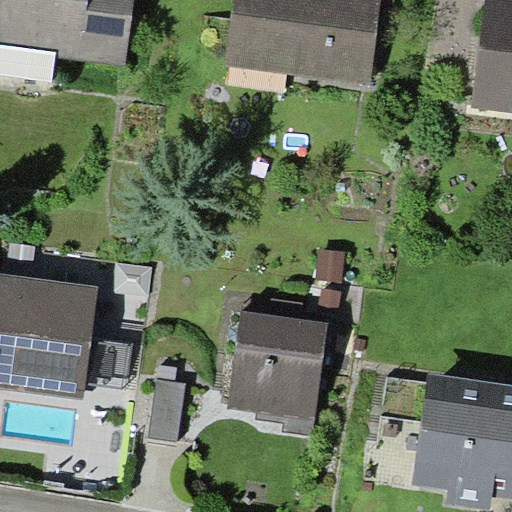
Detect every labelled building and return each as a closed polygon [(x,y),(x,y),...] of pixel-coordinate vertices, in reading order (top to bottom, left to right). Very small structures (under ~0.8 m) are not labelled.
[(0,0),(0,44),(57,52),(56,56),(126,65),(133,0),(0,0)] [(381,0),(233,0),(225,66),(371,84),(381,0)] [(511,0),(486,0),(472,106),(511,111),(511,0)] [(57,52),(0,44),(0,73),(53,80),(56,56),(57,52)] [(345,251),(318,249),(316,278),(342,280),(345,251)] [(152,267),(114,262),(110,291),(149,296),(152,267)] [(99,285),(0,272),(0,388),(84,399),(99,285)] [(341,291),(321,288),(318,310),(338,313),(341,291)] [(272,297),(270,314),(301,319),(303,301),(272,297)] [(270,314),(242,311),(228,408),(257,412),(316,420),(329,323),(301,319),(270,314)] [(511,382),(429,372),(413,485),(448,490),(446,503),(490,509),(492,496),(511,498),(511,382)] [(186,383),(156,378),(147,436),(177,441),(186,383)] [(313,436),(316,420),(257,412),(257,419),(283,423),(282,432),(313,436)]
